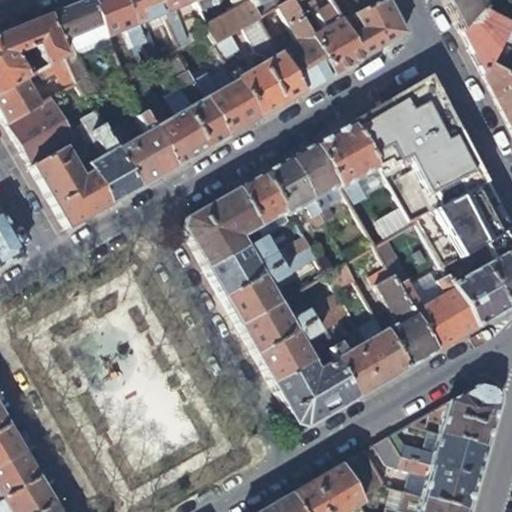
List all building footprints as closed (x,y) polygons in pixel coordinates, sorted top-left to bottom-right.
[(76,52),(107,38),(89,0),(83,0),(45,16),(66,58),(79,85),(82,92),(83,94),(93,89),(76,52)] [(124,31),(132,47),(143,42),(123,0),(89,0),(107,38),(124,31)] [(142,24),(164,16),(156,0),(123,0),(143,42),(148,53),(157,48),(149,31),(143,28),(142,24)] [(188,42),(178,21),(174,22),(170,13),(194,3),(192,0),(156,0),(164,16),(180,48),(187,43),(188,42)] [(200,0),(192,0),(194,3),(198,11),(202,9),(199,1),(200,0)] [(214,6),(211,0),(200,0),(199,1),(202,9),(198,11),(204,24),(222,16),(217,5),(214,6)] [(230,0),(235,9),(250,2),(248,0),(230,0)] [(248,0),(250,2),(259,21),(278,12),(293,5),(291,0),(248,0)] [(323,31),(309,38),(328,79),(343,70),(358,62),(347,39),(341,26),(337,19),(327,0),(303,0),(299,2),(293,5),(301,20),(314,13),(323,31)] [(327,0),(337,19),(351,12),(353,16),(363,11),(358,2),(359,0),(327,0)] [(383,0),(359,0),(358,2),(363,11),(384,1),(383,0)] [(438,0),(441,5),(457,36),(473,12),(482,0),(438,0)] [(361,33),(347,39),(358,62),(376,51),(402,36),(384,1),(363,11),(353,16),(355,19),(361,33)] [(235,9),(222,16),(204,24),(207,31),(213,43),(230,35),(241,30),(259,21),(250,2),(235,9)] [(178,21),(198,11),(194,3),(170,13),(174,22),(178,21)] [(295,46),(276,56),(296,97),(314,87),(328,79),(309,38),(301,20),(293,5),(278,12),(295,46)] [(341,26),(355,19),(353,16),(351,12),(337,19),(341,26)] [(503,32),(473,12),(457,36),(465,52),(478,77),(483,68),(499,39),(503,32)] [(511,13),(503,32),(499,39),(511,45),(511,13)] [(0,95),(37,74),(31,64),(22,68),(24,73),(19,76),(10,60),(31,50),(37,60),(43,71),(66,58),(45,16),(0,34),(0,95)] [(232,72),(228,74),(232,83),(251,123),(274,110),(296,97),(276,56),(259,21),(241,30),(252,53),(267,60),(236,78),(232,72)] [(237,51),(230,35),(213,43),(220,59),(237,51)] [(148,53),(143,42),(132,47),(143,71),(153,64),(148,53)] [(204,80),(187,43),(180,48),(176,50),(219,141),(236,132),(251,123),(232,83),(211,95),(204,80)] [(162,59),(157,48),(148,53),(153,64),(162,59)] [(127,81),(142,113),(168,171),(195,155),(219,141),(176,50),(167,56),(191,106),(163,120),(140,72),(127,81)] [(67,92),(79,85),(66,58),(43,71),(37,74),(0,95),(0,122),(3,128),(37,108),(27,89),(57,73),(67,92)] [(37,60),(31,64),(37,74),(43,71),(37,60)] [(511,83),(483,68),(478,77),(511,142),(511,83)] [(226,69),(204,80),(211,95),(232,83),(228,74),(226,69)] [(347,125),(376,174),(382,185),(405,223),(407,227),(412,224),(431,214),(482,186),(472,168),(425,79),(383,103),(347,125)] [(49,101),(37,108),(3,128),(13,144),(27,168),(71,142),(49,101)] [(123,142),(111,149),(132,192),(152,180),(168,171),(142,113),(134,116),(142,132),(123,142)] [(82,165),(86,171),(105,208),(119,200),(132,192),(111,149),(107,142),(94,115),(83,121),(100,155),(82,165)] [(339,195),(376,174),(347,125),(331,134),(311,146),(336,190),(339,195)] [(119,136),(107,142),(111,149),(123,142),(119,136)] [(76,153),(71,142),(27,168),(63,232),(84,220),(105,208),(86,171),(76,176),(67,158),(76,153)] [(320,199),(336,190),(311,146),(297,154),(285,161),(323,227),(332,222),(320,199)] [(313,233),(323,227),(285,161),(272,168),(258,177),(281,217),(283,220),(299,210),(313,233)] [(355,201),(382,185),(376,174),(339,195),(345,206),(355,201)] [(264,227),(281,217),(258,177),(248,183),(232,192),(261,241),(263,240),(270,236),(264,227)] [(495,213),(482,186),(431,214),(437,222),(434,225),(453,259),(438,269),(448,286),(511,250),(511,245),(506,233),(495,213)] [(246,237),(252,246),(261,241),(232,192),(181,222),(180,233),(186,244),(203,274),(244,250),(239,241),(246,237)] [(376,239),(355,201),(345,206),(371,251),(414,227),(412,224),(407,227),(405,223),(376,239)] [(0,269),(8,265),(20,257),(0,222),(0,269)] [(252,246),(244,250),(203,274),(209,285),(219,302),(279,268),(263,240),(261,241),(252,246)] [(511,250),(493,261),(478,269),(503,313),(511,307),(511,250)] [(279,268),(219,302),(225,312),(235,329),(276,306),(266,288),(312,262),(307,252),(279,268)] [(386,256),(377,261),(383,271),(392,288),(401,283),(386,256)] [(365,268),(372,278),(383,271),(377,261),(365,268)] [(351,284),(342,268),(323,279),(332,295),(351,284)] [(427,276),(433,286),(444,280),(438,269),(427,276)] [(448,286),(473,330),(487,322),(503,313),(478,269),(448,286)] [(393,326),(380,334),(402,371),(417,362),(431,354),(392,288),(383,271),(372,278),(368,281),(393,326)] [(401,283),(392,288),(431,354),(451,343),(473,330),(448,286),(444,280),(433,286),(440,298),(418,311),(408,294),(409,287),(405,280),(401,283)] [(287,324),(276,306),(235,329),(241,339),(252,358),(339,308),(333,298),(287,324)] [(345,318),(339,308),(252,358),(255,365),(268,387),(309,363),(316,359),(325,354),(331,350),(321,332),(345,318)] [(380,334),(373,322),(353,333),(355,336),(347,341),(352,350),(344,355),(338,346),(336,348),(331,350),(325,354),(331,363),(352,399),(371,388),(402,371),(380,334)] [(314,373),(309,363),(268,387),(276,400),(291,428),(300,429),(352,399),(331,363),(325,354),(316,359),(321,368),(314,373)] [(443,406),(435,437),(482,450),(490,422),(495,402),(488,389),(476,387),(443,406)] [(421,433),(427,415),(404,428),(421,433)] [(0,464),(18,454),(12,443),(3,429),(0,430),(0,464)] [(403,447),(395,434),(386,439),(398,460),(403,447)] [(419,452),(403,447),(398,460),(473,481),(479,462),(482,450),(435,437),(428,435),(425,434),(419,452)] [(422,479),(417,498),(465,511),(470,492),(473,481),(398,460),(386,439),(370,448),(391,482),(394,471),(410,475),(422,479)] [(0,499),(33,480),(22,461),(18,454),(0,464),(0,499)] [(360,454),(334,469),(354,502),(379,488),(360,454)] [(347,511),(357,507),(354,502),(334,469),(307,485),(284,498),(292,511),(347,511)] [(410,475),(404,495),(417,498),(422,479),(410,475)] [(0,511),(38,511),(49,507),(38,489),(33,480),(0,499),(0,511)] [(388,490),(383,508),(394,511),(400,493),(388,490)] [(464,511),(465,511),(417,498),(404,495),(400,493),(394,511),(383,508),(381,511),(464,511)] [(292,511),(284,498),(260,511),(292,511)]
